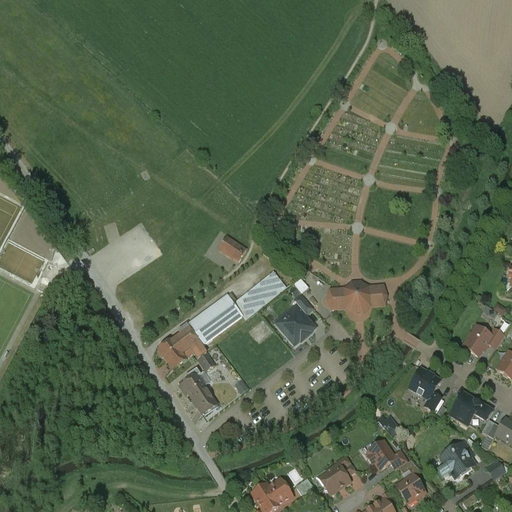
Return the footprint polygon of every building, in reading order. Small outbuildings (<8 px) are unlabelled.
[(246,252),(228,240),(227,240),(224,245),(223,247),(222,247),(223,247),(220,252),(219,252),(220,252),(227,257),(226,257),(227,257),(230,259),(231,260),(231,259),(238,264),(246,252)] [(270,277),(239,302),(252,318),(283,293),(270,277)] [(303,283),(301,280),(292,287),(302,298),(309,291),(303,283)] [(367,290),(361,286),(352,286),(346,291),(330,292),(328,300),(329,304),(331,312),(347,311),(354,315),(363,314),(369,309),(384,308),(386,300),(386,296),(383,289),(367,290)] [(227,298),(179,334),(180,336),(172,342),(184,357),(174,364),(177,368),(186,362),(186,361),(193,356),(198,362),(207,356),(202,349),(243,319),(227,298)] [(493,312),(505,317),(508,309),(497,304),(493,312)] [(297,306),(274,325),(294,350),(317,332),(297,306)] [(490,338),(476,329),(463,349),(478,359),(481,354),(484,353),(488,347),(496,353),(504,339),(494,332),(490,338)] [(171,342),(159,352),(160,353),(159,355),(162,359),(164,359),(170,367),(174,364),(184,357),(172,342),(172,341),(171,342)] [(511,356),(510,355),(504,364),(503,363),(497,372),(511,382),(511,356)] [(207,356),(198,362),(206,374),(215,368),(207,356)] [(204,388),(197,378),(201,376),(197,371),(186,378),(189,383),(180,389),(186,399),(189,397),(193,403),(192,404),(197,410),(203,417),(217,408),(204,388)] [(441,383),(421,371),(409,391),(423,399),(423,398),(429,402),(433,396),(441,383)] [(242,383),(234,388),(240,397),(248,392),(242,383)] [(441,401),(433,396),(429,402),(424,409),(433,414),(441,401)] [(492,414),(463,397),(451,419),(467,428),(474,417),(486,424),(492,414)] [(390,417),(387,421),(383,416),(377,422),(392,437),(401,429),(390,417)] [(511,427),(511,425),(505,421),(500,430),(495,437),(495,438),(511,447),(511,427),(511,428),(511,427)] [(489,423),(482,435),(487,438),(494,427),(489,423)] [(494,427),(487,438),(493,442),(495,438),(495,437),(500,430),(494,427)] [(384,444),(373,451),(372,458),(367,461),(372,468),(375,466),(380,473),(390,466),(396,463),(394,460),(384,444)] [(461,447),(441,460),(445,466),(451,475),(455,481),(463,476),(464,478),(468,475),(467,473),(475,468),(470,460),(473,458),(469,452),(466,454),(461,447)] [(409,465),(402,454),(394,460),(396,463),(390,466),(395,474),(400,471),(406,467),(409,465)] [(346,459),(336,465),(338,467),(347,480),(356,474),(346,459)] [(420,474),(411,463),(409,465),(406,467),(409,472),(414,478),(415,479),(420,474)] [(498,464),(487,471),(495,482),(505,474),(498,464)] [(445,466),(436,472),(442,480),(451,475),(445,466)] [(338,467),(326,475),(324,488),(325,491),(325,494),(327,494),(330,498),(332,497),(334,497),(334,496),(350,485),(347,480),(338,467)] [(406,467),(400,471),(403,476),(409,472),(406,467)] [(414,478),(396,489),(407,506),(416,501),(417,502),(426,496),(415,479),(414,478)] [(293,500),(281,482),(269,490),(266,486),(266,487),(268,490),(274,498),(272,500),(278,509),(293,500)] [(274,498),(268,490),(266,487),(252,496),(262,511),(274,511),(278,509),(272,500),(274,498)] [(387,495),(383,498),(385,502),(389,508),(394,505),(387,495)] [(472,498),(465,502),(468,507),(475,503),(472,498)] [(385,502),(376,508),(375,507),(372,509),(374,511),(391,511),(389,508),(385,502)]
